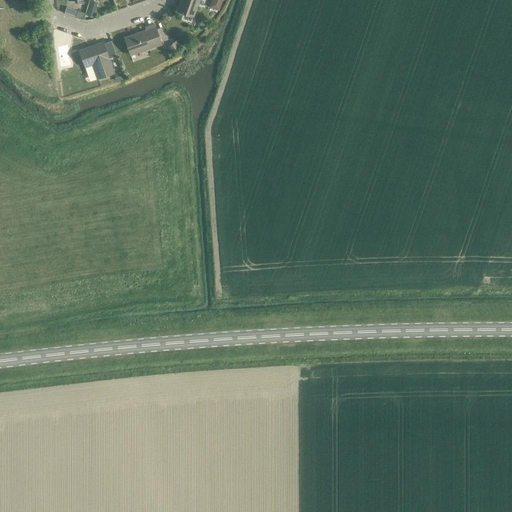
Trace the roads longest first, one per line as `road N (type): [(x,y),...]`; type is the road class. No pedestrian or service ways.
road 1 (secondary): [(511,331),(245,340),(0,363)]
road 2 (residential): [(164,0),(87,33),(53,22),(50,0)]
